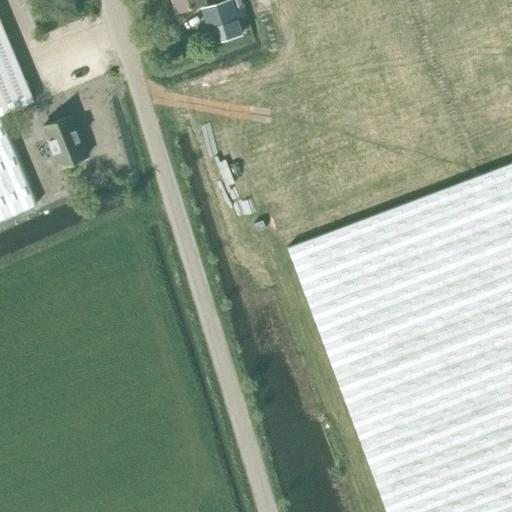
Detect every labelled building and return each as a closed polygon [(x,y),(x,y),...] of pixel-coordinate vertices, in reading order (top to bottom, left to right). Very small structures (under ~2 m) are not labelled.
[(172,0),(176,12),(206,3),(205,0),(172,0)] [(242,33),(231,0),(226,0),(204,7),(215,42),(242,33)] [(0,219),(36,204),(0,117),(0,115),(34,101),(0,18),(0,219)] [(41,127),(58,169),(90,156),(73,114),(41,127)] [(34,161),(22,166),(31,187),(43,183),(34,161)] [(511,511),(511,162),(288,247),(387,511),(511,511)]
